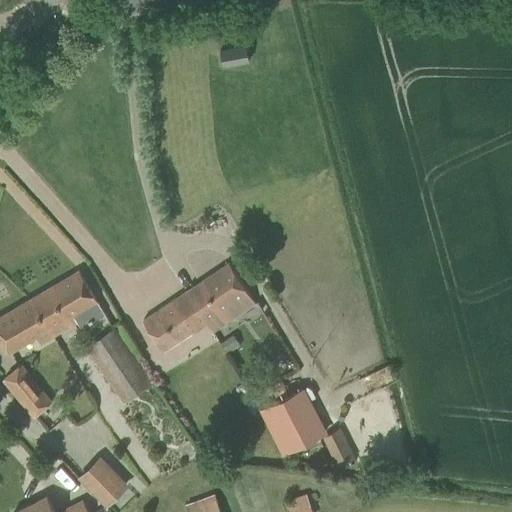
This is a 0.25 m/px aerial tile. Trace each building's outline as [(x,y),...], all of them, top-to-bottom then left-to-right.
[(249,60),(246,45),(220,50),(223,65),(249,60)] [(229,263),(186,291),(208,323),(213,332),(256,303),(229,263)] [(79,270),(31,298),(50,329),(60,323),(63,329),(77,321),(81,327),(87,324),(104,314),(79,270)] [(208,323),(186,291),(143,320),(154,337),(161,351),(192,332),(192,333),(208,323)] [(50,329),(31,298),(0,316),(0,337),(9,353),(50,329)] [(85,346),(122,402),(153,381),(115,326),(85,346)] [(4,379),(12,388),(34,416),(51,402),(21,365),(4,379)] [(324,434),(301,389),(260,409),(283,455),(324,434)] [(322,436),(338,467),(356,458),(341,427),(322,436)] [(182,447),(180,453),(183,458),(189,460),(195,456),(196,450),(193,445),(187,443),(182,447)] [(128,483),(114,469),(107,476),(121,490),(128,483)] [(313,511),(307,494),(284,502),(287,511),(313,511)] [(55,511),(47,496),(17,511),(88,511),(82,500),(57,511),(55,511)]
